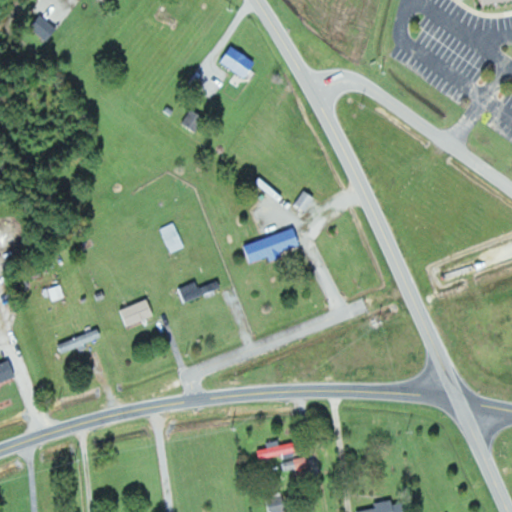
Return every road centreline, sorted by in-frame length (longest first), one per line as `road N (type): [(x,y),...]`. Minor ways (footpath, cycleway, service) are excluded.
road 1 (tertiary): [(455,399),(336,129),(255,0)]
road 2 (tertiary): [(156,406),(320,389),(455,399)]
road 3 (residential): [(307,83),(341,75),(361,81),(511,191)]
road 4 (residential): [(365,304),(199,369),(196,399)]
road 5 (tertiary): [(156,406),(0,450)]
road 6 (tertiary): [(507,511),(455,399)]
